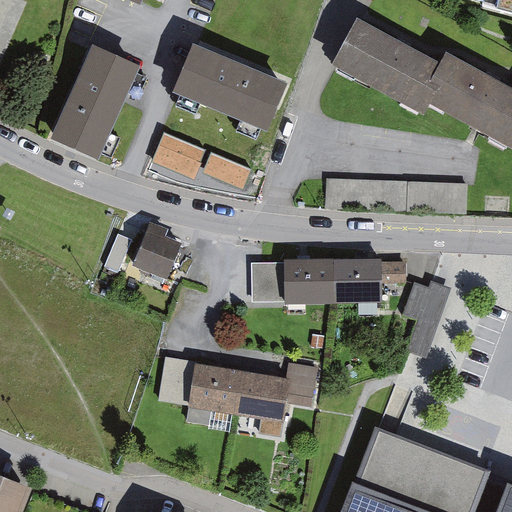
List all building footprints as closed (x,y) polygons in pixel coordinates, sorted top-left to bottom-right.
[(511,0),(465,0),(465,2),(511,15),(511,0)] [(443,66),(359,20),(334,66),(418,112),(424,101),(443,66)] [(288,84),(194,45),(175,93),(268,132),(288,84)] [(139,67),(94,47),(53,138),(99,159),(139,67)] [(511,87),(450,54),(443,66),(424,101),(509,146),(511,141),(511,87)] [(164,136),(152,163),(192,180),(204,153),(164,136)] [(252,171),(213,154),(204,174),(243,191),(252,171)] [(468,186),(329,183),(329,208),(467,211),(468,186)] [(168,230),(150,223),(133,267),(167,281),(182,244),(165,237),(168,230)] [(118,235),(105,267),(118,273),(132,241),(118,235)] [(380,260),(334,261),(335,303),(381,303),(381,284),(381,263),(380,260)] [(335,303),(334,261),(285,262),(285,264),(286,302),(285,304),(335,303)] [(406,262),(381,263),(381,284),(407,283),(406,262)] [(286,302),(285,264),(251,265),(252,303),(286,302)] [(428,288),(415,283),(404,315),(418,320),(407,350),(425,357),(451,288),(430,281),(428,288)] [(325,337),(313,336),(312,348),(324,349),(325,337)] [(189,407),(196,364),(166,360),(159,402),(189,407)] [(237,415),(243,372),(196,364),(189,407),(186,423),(210,427),(213,411),(237,415)] [(294,365),(291,380),(287,404),(312,408),(318,369),(294,365)] [(291,380),(243,372),(237,415),(262,418),(259,434),(282,438),(287,404),(291,380)] [(511,511),(511,479),(379,428),(346,511),(511,511)] [(0,511),(14,511),(24,488),(0,478),(0,511)] [(82,511),(31,493),(23,511),(82,511)]
